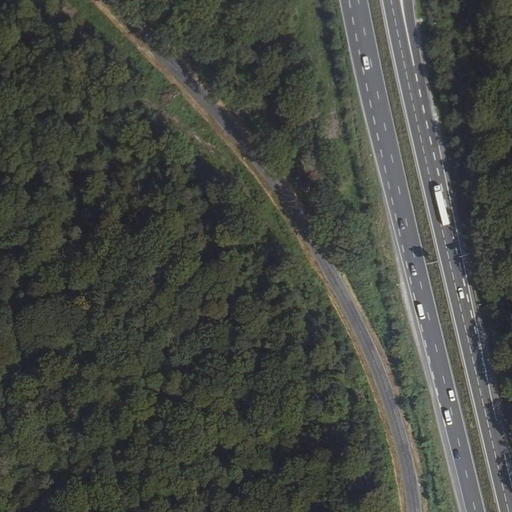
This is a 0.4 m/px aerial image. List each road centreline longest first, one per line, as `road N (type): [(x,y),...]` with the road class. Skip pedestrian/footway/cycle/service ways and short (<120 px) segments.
road 1 (tertiary): [(413,511),(383,398),(293,208),(246,144),(112,0)]
road 2 (trunk): [(358,0),(475,511)]
road 3 (trunk): [(508,511),(402,55)]
